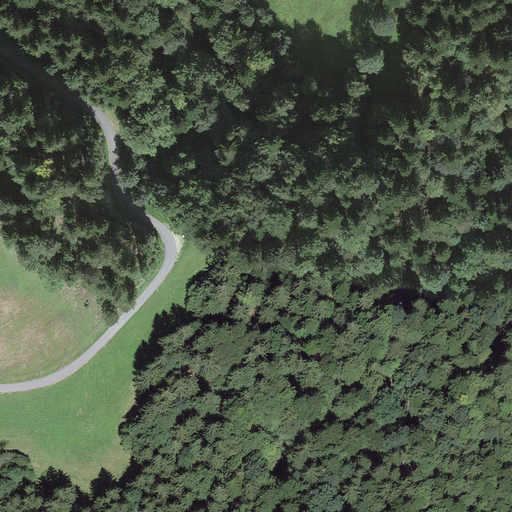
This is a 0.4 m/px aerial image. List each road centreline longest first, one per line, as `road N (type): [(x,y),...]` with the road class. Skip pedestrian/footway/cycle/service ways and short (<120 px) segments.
road 1 (track): [(361,0),(433,117),(437,170),(409,245),(408,306),(378,356),(235,441),(195,511)]
road 2 (track): [(0,46),(102,117),(124,197),(162,228),(171,249),(157,280),(81,360),(43,381),(0,388)]
road 3 (track): [(257,511),(274,448),(336,408),(364,366)]
